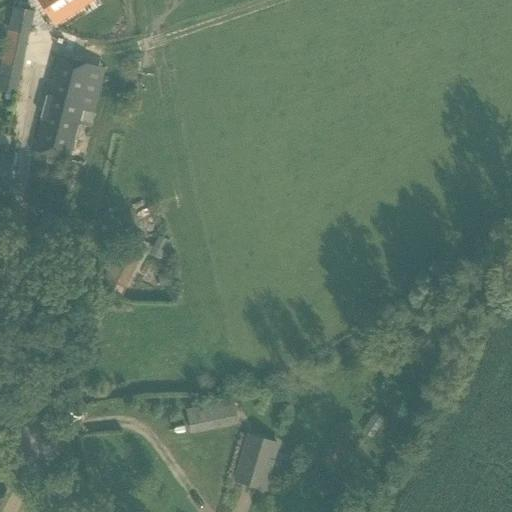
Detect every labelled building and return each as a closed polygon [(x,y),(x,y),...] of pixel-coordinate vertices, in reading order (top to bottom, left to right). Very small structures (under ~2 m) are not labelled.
[(38,0),(55,24),(90,0),(38,0)] [(0,70),(0,90),(17,94),(20,82),(35,12),(14,7),(0,70)] [(104,69),(58,56),(33,151),(69,161),(82,110),(95,113),(104,69)] [(0,155),(0,194),(8,195),(14,158),(0,155)] [(149,244),(127,233),(105,276),(127,287),(149,244)] [(419,324),(392,341),(402,356),(412,350),(414,353),(431,343),(419,324)] [(210,405),(186,410),(191,433),(206,430),(204,420),(236,413),(233,400),(210,405)] [(264,486),(276,446),(249,438),(237,478),(264,486)]
